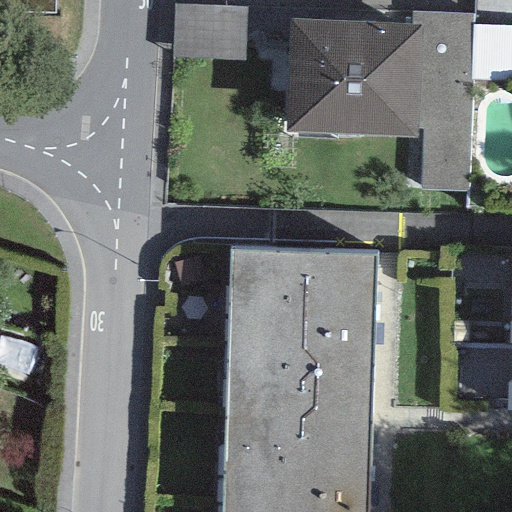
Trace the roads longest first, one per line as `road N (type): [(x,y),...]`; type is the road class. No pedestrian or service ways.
road 1 (residential): [(118,176),(108,511)]
road 2 (residential): [(128,0),(118,176)]
road 3 (residential): [(0,142),(118,176)]
